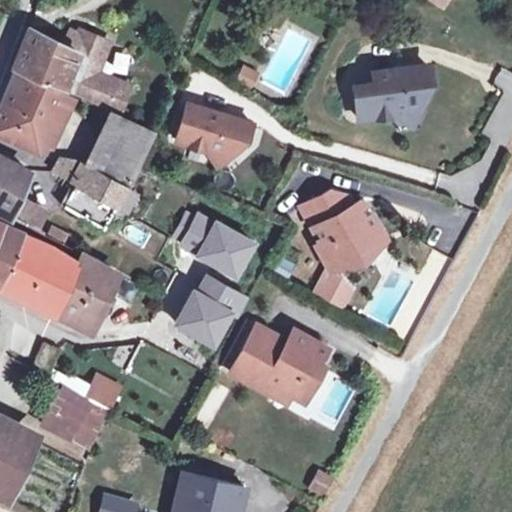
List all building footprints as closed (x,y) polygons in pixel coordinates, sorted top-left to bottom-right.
[(12,68),(14,69),(59,87),(63,89),(115,112),(128,83),(100,70),(113,40),(81,25),(77,34),(69,30),(62,44),(29,27),(12,68)] [(388,114),(416,110),(428,83),(425,64),(372,71),(373,82),(352,85),(357,119),(388,114)] [(253,71),(240,65),(232,81),(246,88),(253,71)] [(14,69),(3,99),(48,121),(63,89),(59,87),(14,69)] [(48,121),(3,99),(0,106),(0,131),(36,148),(41,137),(48,140),(54,124),(48,121)] [(248,120),(184,101),(173,138),(201,146),(225,153),(243,137),(248,120)] [(410,126),(416,110),(388,114),(410,126)] [(152,132),(153,129),(115,112),(98,146),(137,164),(152,132)] [(77,169),(71,180),(125,210),(134,193),(126,186),(137,164),(98,146),(85,174),(77,169)] [(225,153),(201,146),(215,167),(225,153)] [(0,153),(0,208),(35,226),(44,209),(15,194),(27,168),(0,153)] [(59,159),(53,171),(71,180),(77,169),(59,159)] [(125,210),(71,180),(58,205),(103,228),(108,219),(117,225),(125,210)] [(326,189),(299,204),(319,240),(314,242),(328,264),(344,256),(343,253),(363,242),(365,245),(370,242),(365,234),(378,227),(362,199),(358,198),(350,202),(337,208),(334,202),(326,189)] [(347,195),(334,202),(337,208),(350,202),(347,195)] [(178,243),(195,252),(212,220),(195,211),(178,243)] [(212,220),(195,252),(234,272),(254,234),(215,214),(212,220)] [(0,282),(22,232),(0,222),(0,282)] [(125,224),(121,239),(145,245),(149,231),(125,224)] [(51,226),(46,235),(61,242),(65,233),(51,226)] [(382,235),(378,227),(365,234),(370,242),(382,235)] [(45,242),(22,232),(0,282),(0,284),(57,312),(78,262),(45,242)] [(359,257),(365,245),(363,242),(343,253),(344,256),(359,257)] [(82,254),(78,262),(57,312),(90,328),(116,272),(82,254)] [(323,266),(308,291),(339,309),(353,284),(323,266)] [(244,292),(204,272),(196,286),(230,305),(235,307),(244,292)] [(192,284),(172,322),(210,342),(230,305),(196,286),(192,284)] [(255,323),(229,371),(266,391),(271,382),(289,392),(295,379),(309,387),(320,366),(315,363),(325,346),(303,334),(284,340),(255,323)] [(291,327),(284,340),(303,334),(291,327)] [(42,341),(30,366),(46,374),(58,348),(42,341)] [(96,371),(84,394),(109,406),(120,383),(96,371)] [(295,379),(289,392),(302,399),(309,387),(295,379)] [(271,382),(266,391),(284,401),(289,392),(271,382)] [(95,450),(116,410),(109,406),(84,394),(63,383),(40,422),(91,448),(95,450)] [(33,437),(0,420),(0,493),(6,496),(33,437)] [(132,454),(127,465),(137,470),(142,459),(132,454)] [(236,511),(243,484),(182,469),(171,511),(236,511)] [(290,511),(316,511),(296,501),(290,511)]
